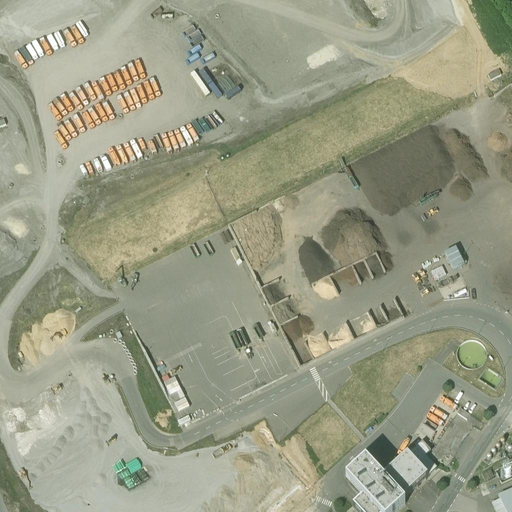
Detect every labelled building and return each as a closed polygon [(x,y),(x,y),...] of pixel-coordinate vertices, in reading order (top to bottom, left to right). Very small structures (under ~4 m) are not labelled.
[(162,37),(167,46),(193,32),(188,23),(162,37)] [(54,58),(75,46),(68,34),(47,46),(54,58)] [(220,244),(231,239),(226,229),(215,235),(220,244)] [(455,271),(467,266),(460,249),(448,253),(455,271)] [(444,268),(432,273),(437,282),(448,277),(444,268)] [(198,271),(185,275),(188,287),(201,282),(198,271)] [(193,289),(162,300),(167,313),(198,302),(193,289)] [(172,356),(162,361),(178,395),(188,391),(172,356)] [(102,366),(61,385),(114,491),(154,471),(102,366)] [(365,462),(345,481),(362,498),(352,507),(357,511),(397,511),(405,505),(402,502),(427,479),(407,456),(398,465),(395,461),(386,468),(390,472),(382,480),(365,462)] [(511,463),(495,472),(501,486),(511,480),(511,463)] [(500,501),(492,505),(494,511),(511,511),(511,491),(498,498),(500,501)]
